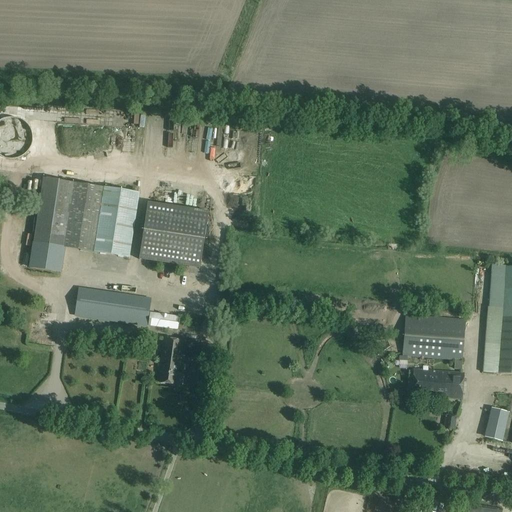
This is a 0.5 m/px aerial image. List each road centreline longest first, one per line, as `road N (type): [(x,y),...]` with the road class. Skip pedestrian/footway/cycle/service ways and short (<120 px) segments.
road 1 (unclassified): [(179,440),(511,501)]
road 2 (unknown): [(59,417),(68,282),(90,274),(196,289)]
road 3 (unclassified): [(179,440),(0,405)]
